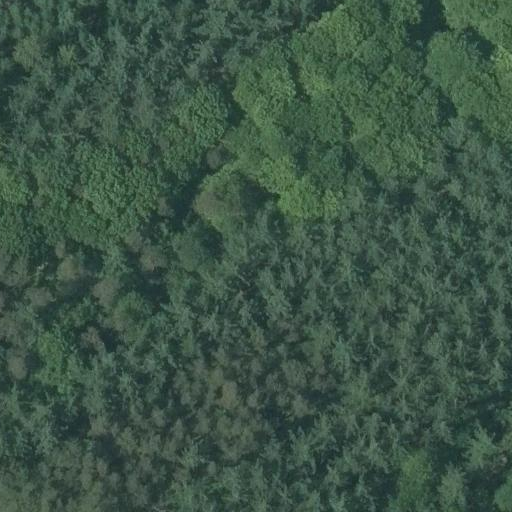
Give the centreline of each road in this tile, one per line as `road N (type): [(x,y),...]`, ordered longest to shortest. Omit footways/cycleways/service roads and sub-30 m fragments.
road 1 (track): [(0,193),(239,87),(367,0)]
road 2 (track): [(371,0),(387,36),(511,198)]
